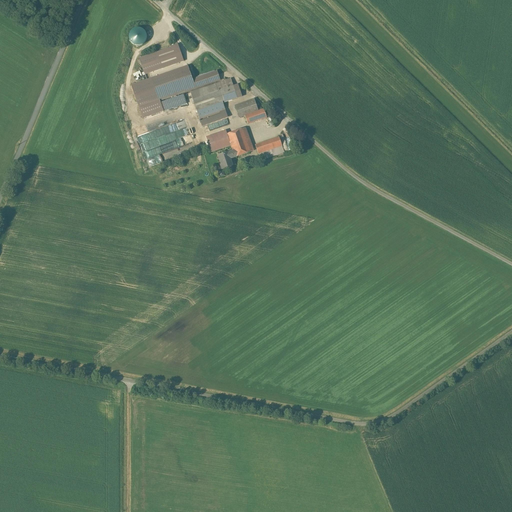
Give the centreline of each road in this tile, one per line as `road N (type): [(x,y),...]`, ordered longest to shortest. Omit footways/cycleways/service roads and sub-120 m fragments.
road 1 (unclassified): [(0,356),(361,423),(395,413),(511,331)]
road 2 (unclassified): [(165,9),(368,187),(511,264)]
road 3 (unclassified): [(0,195),(82,0)]
road 4 (track): [(129,380),(128,511)]
